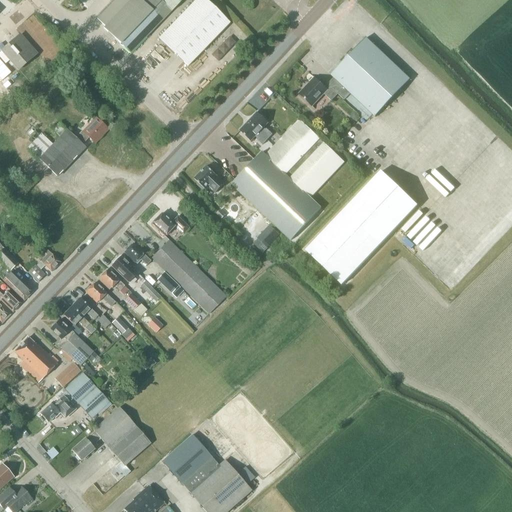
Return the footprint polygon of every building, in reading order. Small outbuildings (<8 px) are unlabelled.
[(182,0),(114,0),(97,19),(105,27),(103,28),(130,54),(171,12),(182,0)] [(196,0),(159,38),(188,66),(229,23),(205,0),(196,0)] [(18,70),(36,54),(20,35),(1,51),(18,70)] [(218,61),(237,43),(231,36),(212,54),(218,61)] [(376,117),(411,80),(367,39),(332,76),(334,78),(325,88),(315,79),(300,95),(313,106),(324,94),(332,101),(339,94),(346,101),(351,94),(376,117)] [(267,140),(272,134),(267,129),(266,130),(264,128),(268,123),(257,113),(249,122),(267,140)] [(41,133),(27,148),(39,160),(57,177),(85,148),(82,145),(89,138),(95,144),(108,130),(96,119),(83,132),(82,131),(75,139),(67,131),(59,123),(52,129),(61,137),(53,145),(41,133)] [(262,152),(232,185),(291,241),(321,208),(310,198),(344,163),(299,120),(266,155),(262,152)] [(263,145),(267,140),(249,122),(240,131),(251,141),(255,137),(258,139),(257,139),(263,145)] [(439,203),(440,205),(494,149),(481,137),(476,142),(469,136),(420,187),(425,193),(421,197),(433,209),(439,203)] [(216,193),(224,184),(217,177),(218,177),(215,174),(216,172),(212,168),(210,170),(207,166),(194,179),(198,183),(197,185),(203,190),(208,185),(216,193)] [(418,206),(381,171),(305,251),(342,286),(418,206)] [(216,215),(222,220),(226,215),(221,210),(216,215)] [(162,214),(152,224),(165,237),(175,226),(183,234),(189,228),(177,217),(171,223),(162,214)] [(280,235),(269,225),(257,238),(267,248),(280,235)] [(420,250),(460,286),(477,266),(461,252),(459,254),(447,242),(448,241),(443,236),(438,241),(432,236),(420,250)] [(169,241),(151,259),(209,315),(226,297),(169,241)] [(151,261),(150,261),(133,244),(124,253),(135,263),(139,259),(146,266),(151,261)] [(0,252),(0,260),(10,271),(18,263),(4,248),(0,252)] [(51,272),(61,263),(52,255),(48,251),(45,253),(47,255),(41,262),(36,266),(35,265),(28,273),(38,283),(45,276),(40,271),(45,266),(51,272)] [(120,257),(111,266),(122,277),(127,272),(133,278),(137,273),(131,268),(131,267),(120,257)] [(128,291),(124,286),(118,281),(119,281),(108,270),(98,280),(109,290),(114,285),(120,291),(119,292),(123,296),(128,291)] [(32,292),(20,280),(11,272),(3,280),(24,301),(32,292)] [(171,295),(179,287),(164,272),(157,280),(171,295)] [(115,303),(111,300),(106,294),(95,283),(86,293),(97,303),(101,298),(111,307),(115,303)] [(156,302),(160,298),(145,283),(141,287),(156,302)] [(3,297),(0,293),(0,300),(13,312),(21,304),(8,291),(3,297)] [(140,303),(131,294),(124,301),(134,310),(141,317),(147,310),(140,304),(140,303)] [(82,318),(82,317),(86,313),(91,318),(91,319),(94,321),(98,316),(96,314),(96,315),(80,299),(72,307),(82,318)] [(0,322),(2,324),(10,315),(0,305),(0,322)] [(84,319),(82,317),(82,318),(72,307),(63,316),(73,325),(69,329),(77,337),(82,332),(75,325),(78,322),(91,335),(95,330),(84,320),(84,319)] [(110,323),(103,315),(97,320),(105,328),(110,323)] [(132,333),(118,317),(111,323),(122,334),(121,335),(125,340),(132,333)] [(77,337),(69,329),(59,320),(50,329),(61,339),(56,344),(79,367),(93,352),(77,337)] [(28,338),(14,352),(22,360),(22,361),(40,379),(55,362),(35,343),(35,344),(28,338)] [(100,358),(94,353),(88,359),(93,364),(95,363),(100,361),(100,358)] [(150,358),(145,362),(150,368),(156,364),(150,358)] [(81,372),(72,362),(54,379),(62,388),(81,372)] [(54,396),(58,401),(53,405),(51,404),(40,414),(48,423),(59,413),(65,419),(75,410),(69,403),(73,399),(77,404),(78,404),(91,419),(109,403),(83,374),(65,390),(63,388),(54,396)] [(98,446),(96,443),(100,439),(124,466),(150,444),(118,408),(93,430),(94,432),(85,440),(84,439),(72,450),(81,461),(94,450),(98,446)] [(162,462),(205,511),(227,511),(251,491),(225,461),(219,466),(192,436),(162,462)] [(0,487),(12,477),(2,466),(0,467),(0,487)] [(124,510),(125,511),(154,511),(164,503),(149,485),(133,500),(134,502),(124,510)] [(15,494),(9,488),(0,496),(0,505),(4,510),(7,507),(11,511),(15,511),(25,503),(27,505),(33,501),(22,488),(15,494)]
